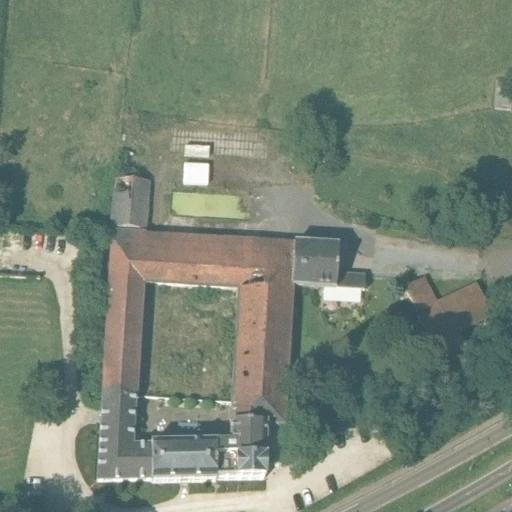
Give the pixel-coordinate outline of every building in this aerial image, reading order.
[(511,87),(498,86),(495,111),(511,113),(511,87)] [(109,231),(146,233),(149,184),(113,182),(109,231)] [(284,429),(285,409),(293,246),(112,235),(101,396),(95,484),(132,484),(150,483),(150,485),(215,484),(215,482),(263,482),(265,427),(284,429)] [(337,249),(293,246),(291,290),(364,294),(365,278),(335,276),(337,249)] [(424,280),(404,289),(447,383),(508,354),(476,285),(435,304),(424,280)]
